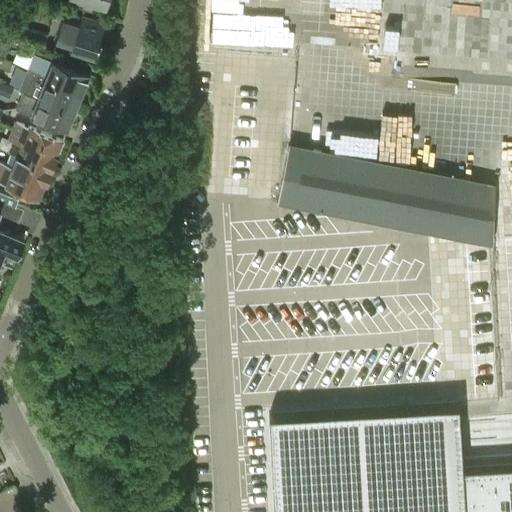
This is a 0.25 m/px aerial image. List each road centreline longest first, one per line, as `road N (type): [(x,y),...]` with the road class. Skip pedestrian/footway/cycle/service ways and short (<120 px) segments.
road 1 (residential): [(0,333),(16,311),(141,0)]
road 2 (unknown): [(213,243),(366,235),(376,284)]
road 3 (unknown): [(221,399),(394,387)]
road 4 (unknown): [(218,347),(388,338)]
road 5 (unknown): [(215,295),(376,284)]
road 6 (unclassified): [(57,511),(0,400)]
road 7 (unknown): [(394,387),(404,511)]
